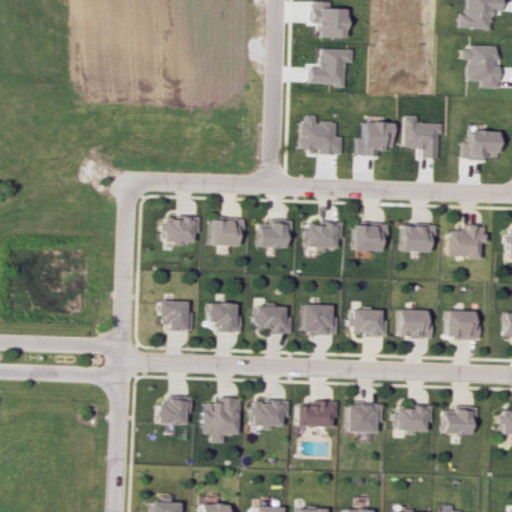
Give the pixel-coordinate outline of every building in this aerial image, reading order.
[(452,26),(485,28),(486,9),(496,9),(496,0),(461,0),(461,14),(453,13),(452,26)] [(339,37),(340,7),(313,7),(312,14),(306,14),(305,22),(313,22),(312,36),(339,37)] [(489,46),(456,45),(455,59),(461,59),(460,80),(474,80),(474,87),(492,87),(493,65),(489,65),(489,46)] [(338,84),(339,60),(346,61),(346,48),(314,47),(313,66),(304,66),(303,83),(338,84)] [(335,153),(335,135),(329,135),(329,120),(310,120),(310,114),(295,114),(295,149),(313,149),(313,153),(335,153)] [(397,147),(415,148),(415,157),(432,157),(433,122),(410,122),(411,115),(398,114),(397,147)] [(387,122),(357,121),(357,137),(350,137),(350,155),(373,155),(373,147),(386,148),(387,122)] [(455,159),(478,159),(479,155),(491,156),(492,130),(462,129),(462,141),(455,141),(455,159)] [(192,232),(193,219),(155,217),(154,240),(185,241),(185,231),(192,232)] [(203,219),(203,245),(231,245),(231,234),(238,234),(238,218),(203,219)] [(251,227),(251,247),(279,247),(279,236),(286,236),(286,219),(263,219),(263,227),(251,227)] [(347,222),(346,249),(374,250),(375,239),(381,239),(382,223),(347,222)] [(336,224),(299,223),(298,247),(329,248),(330,237),(336,238),(336,224)] [(394,250),(423,251),(423,241),(429,241),(429,224),(395,223),(394,250)] [(472,256),(472,242),(478,242),(478,224),(459,224),(459,229),(439,229),(439,256),(472,256)] [(499,254),(511,254),(511,229),(499,230),(499,254)] [(185,329),(185,311),(179,311),(179,300),(151,300),(151,318),(160,318),(160,330),(185,329)] [(234,330),(234,314),(229,314),(228,301),(200,302),(200,322),(209,321),(209,331),(234,330)] [(295,333),(330,334),(331,316),(325,316),(325,304),(296,303),(295,333)] [(285,316),(278,316),(278,306),(247,305),(247,330),(284,331),(285,316)] [(375,309),(344,308),(343,332),(358,332),(358,335),(381,336),(381,319),(374,319),(375,309)] [(420,309),(392,309),(391,336),(425,337),(426,321),(420,321),(420,309)] [(439,337),(473,338),(474,322),(467,322),(468,310),(440,309),(439,337)] [(511,312),(497,312),(497,336),(508,336),(508,341),(511,340),(511,312)] [(183,412),(184,396),(160,395),(160,403),(149,402),(148,423),(176,424),(177,412),(183,412)] [(232,397),(211,396),(211,402),(196,401),(195,434),(204,434),(204,441),(217,441),(217,433),(231,433),(232,397)] [(323,426),(324,417),(330,417),(330,400),(307,400),(307,404),(289,404),(288,425),(323,426)] [(282,401),(244,401),(243,426),(274,426),(274,416),(282,416),(282,401)] [(339,431),(368,432),(368,420),(375,420),(375,403),(340,403),(339,431)] [(388,405),(387,430),(418,432),(419,421),(425,421),(426,406),(388,405)] [(436,433),(463,434),(464,423),(471,423),(471,405),(448,405),(448,410),(437,409),(436,433)] [(511,410),(493,410),(493,435),(511,434),(511,410)] [(178,511),(179,511),(172,511),(172,501),(144,501),(143,511),(178,511)] [(193,511),(221,511),(221,503),(193,503),(193,511)]
